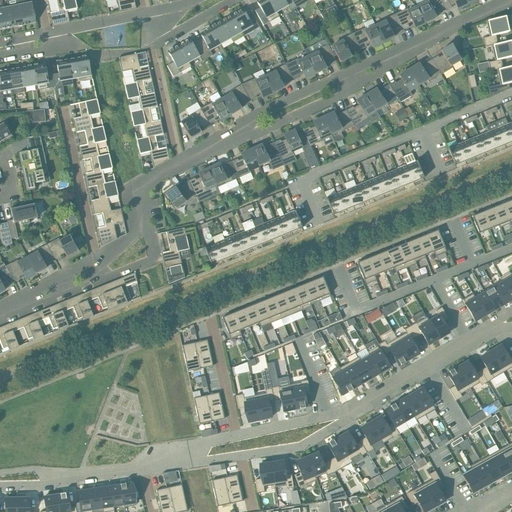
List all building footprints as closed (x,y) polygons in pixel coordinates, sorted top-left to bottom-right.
[(30,0),(17,0),(19,6),(23,25),(24,25),(28,25),(28,24),(35,22),(30,0)] [(49,0),(47,1),(51,0),(56,0),(59,11),(50,13),(49,13),(52,26),(52,27),(68,23),(65,11),(77,9),(75,3),(74,0),(49,0)] [(105,0),(106,1),(112,0),(117,0),(120,12),(136,9),(133,0),(105,0)] [(260,8),(255,11),(263,25),(280,16),(277,11),(270,0),(257,0),(258,0),(256,1),(260,8)] [(291,0),(284,0),(285,0),(284,0),(270,0),(277,11),(287,5),(290,11),(296,8),(291,0)] [(425,0),(414,0),(418,7),(425,23),(435,18),(433,14),(438,12),(439,14),(445,11),(440,0),(426,0),(425,0)] [(440,0),(445,11),(451,8),(451,6),(455,4),(457,8),(468,4),(465,0),(440,0)] [(22,25),(23,25),(19,6),(7,8),(11,27),(18,26),(18,27),(22,26),(22,25)] [(407,9),(395,14),(403,30),(409,27),(408,24),(412,22),(415,28),(425,23),(417,7),(408,11),(407,9)] [(7,8),(0,9),(0,29),(11,27),(7,8)] [(232,15),(244,36),(259,28),(254,18),(250,21),(243,9),(232,15)] [(384,22),(375,26),(383,43),(393,38),(391,34),(396,32),(396,33),(403,30),(395,14),(383,20),(384,22)] [(244,36),(232,15),(222,21),(234,42),(244,36)] [(491,45),(498,44),(496,35),(507,33),(506,27),(511,25),(511,23),(510,16),(488,20),(486,21),(489,36),(483,38),(485,47),(491,45)] [(211,27),(221,44),(231,38),(233,42),(234,42),(222,21),(216,24),(215,23),(212,25),(212,26),(211,27)] [(204,38),(198,41),(202,48),(205,53),(207,57),(212,55),(209,50),(210,50),(221,44),(211,27),(210,27),(210,26),(206,28),(207,29),(200,33),(204,38)] [(365,28),(353,34),(360,50),(367,47),(366,45),(371,43),(373,47),(383,43),(375,26),(366,30),(365,28)] [(354,53),(360,50),(353,34),(341,39),(342,41),(332,46),(340,62),(351,57),(349,53),(353,51),(354,53)] [(190,39),(179,45),(192,66),(189,62),(200,56),(205,53),(202,48),(198,41),(193,44),(190,39)] [(511,40),(498,44),(491,45),(495,61),(489,62),(491,71),(497,70),(503,68),(501,60),(511,57),(511,56),(511,52),(511,51),(511,40)] [(168,66),(174,76),(192,66),(179,45),(173,48),(170,49),(170,50),(168,51),(174,62),(168,66)] [(308,57),(315,74),(326,69),(324,65),(328,63),(329,64),(335,61),(328,45),(316,51),(317,53),(308,57)] [(438,56),(432,60),(441,75),(452,68),(451,66),(460,61),(451,45),(441,51),(443,55),(439,57),(438,56)] [(124,85),(151,79),(148,65),(138,68),(135,54),(118,58),(121,72),(133,70),(136,83),(124,85)] [(72,79),(78,78),(78,82),(92,79),(90,70),(89,70),(87,56),(69,59),(72,79)] [(315,74),(308,57),(298,61),(297,59),(285,65),(293,81),(299,78),(298,76),(303,74),(305,78),(315,74)] [(53,76),(55,88),(62,87),(73,85),(72,79),(69,59),(56,62),(59,75),(53,76)] [(419,64),(409,70),(418,85),(427,80),(428,82),(441,75),(432,60),(426,63),(427,65),(421,68),(419,64)] [(241,68),(238,63),(232,66),(235,71),(241,68)] [(34,66),(32,66),(36,85),(47,83),(48,89),(55,88),(53,76),(47,77),(44,64),(37,65),(37,64),(33,65),(34,66)] [(20,68),(25,92),(24,87),(36,85),(32,66),(31,66),(31,65),(27,66),(27,67),(20,68)] [(293,81),(285,65),(273,70),(274,72),(265,76),(273,93),(283,89),(281,84),(286,82),(287,84),(293,81)] [(500,84),(488,87),(490,96),(510,88),(509,87),(509,83),(511,82),(511,66),(503,68),(497,70),(500,84)] [(13,94),(25,92),(20,68),(9,70),(13,94)] [(12,94),(13,94),(9,70),(0,71),(0,99),(2,99),(1,91),(12,89),(12,94)] [(395,82),(389,85),(398,100),(400,103),(411,96),(409,91),(418,85),(409,70),(399,75),(402,80),(396,83),(395,82)] [(474,75),(467,76),(470,89),(476,87),(474,75)] [(255,79),(241,84),(250,101),(257,97),(256,96),(261,94),(263,98),(273,93),(265,76),(256,81),(255,79)] [(151,80),(151,79),(124,85),(126,93),(127,100),(139,97),(142,110),(130,112),(130,113),(157,107),(154,93),(144,95),(141,82),(151,80)] [(230,94),(222,99),(231,115),(241,109),(238,105),(243,103),(244,104),(250,101),(241,84),(229,92),(230,94)] [(376,89),(366,95),(376,111),(379,116),(388,111),(386,108),(398,100),(389,85),(383,88),(384,90),(378,93),(376,89)] [(346,110),(346,111),(354,126),(357,131),(362,128),(359,123),(368,118),(367,116),(376,111),(366,95),(357,101),(359,105),(353,108),(353,107),(346,110)] [(458,101),(461,106),(468,102),(464,97),(458,101)] [(76,133),(103,127),(91,129),(88,116),(100,114),(97,99),(80,103),(83,117),(73,119),(76,133)] [(231,115),(222,99),(213,104),(212,102),(200,109),(209,124),(215,121),(214,119),(219,117),(221,121),(231,115)] [(157,107),(130,113),(145,124),(148,137),(136,140),(146,138),(163,134),(160,120),(150,122),(147,109),(157,107)] [(412,115),(408,108),(404,110),(409,117),(412,115)] [(44,109),(26,111),(27,124),(45,122),(44,109)] [(203,128),(209,124),(200,109),(189,116),(190,118),(181,123),(190,139),(200,133),(198,129),(202,126),(203,128)] [(408,117),(403,109),(394,114),(399,122),(408,117)] [(333,113),(323,117),(330,134),(340,130),(341,132),(354,126),(346,111),(339,114),(340,115),(335,117),(333,113)] [(321,138),(330,134),(323,117),(313,122),(315,126),(310,128),(309,127),(303,130),(310,146),(322,141),(321,138)] [(0,142),(11,135),(9,132),(11,131),(7,125),(5,126),(3,123),(0,124),(0,142)] [(498,128),(505,145),(511,142),(511,133),(508,124),(498,128)] [(103,127),(76,133),(86,131),(89,144),(79,146),(82,160),(99,156),(109,154),(97,156),(95,144),(106,141),(105,135),(103,127)] [(498,128),(488,132),(495,149),(505,145),(498,128)] [(277,151),(281,159),(293,154),(292,152),(302,147),(294,130),(283,135),(285,140),(281,142),(280,140),(274,143),(277,151)] [(488,132),(478,136),(485,153),(495,149),(488,132)] [(146,138),(136,140),(138,148),(139,154),(151,152),(154,168),(169,159),(166,147),(156,150),(153,137),(163,135),(163,134),(146,138)] [(478,136),(468,140),(475,157),(485,153),(478,136)] [(468,140),(458,144),(465,161),(475,157),(468,140)] [(268,145),(263,148),(269,162),(268,162),(272,171),(284,166),(281,159),(277,151),(274,143),(268,145)] [(455,166),(465,161),(458,144),(448,148),(455,166)] [(251,150),(259,166),(268,162),(269,162),(263,148),(261,145),(251,150)] [(27,151),(18,153),(27,191),(35,189),(34,183),(36,183),(44,181),(42,171),(46,170),(41,148),(29,151),(27,152),(27,151)] [(237,159),(231,162),(238,178),(250,173),(249,171),(259,166),(251,150),(241,154),(243,159),(238,161),(237,159)] [(319,166),(312,151),(303,155),(310,170),(319,166)] [(99,156),(82,160),(82,161),(92,159),(95,171),(85,174),(85,173),(85,174),(88,188),(115,182),(115,181),(114,181),(109,182),(103,184),(101,171),(112,168),(111,163),(109,154),(99,156)] [(416,161),(406,165),(413,183),(424,178),(416,161)] [(219,164),(209,169),(216,185),(225,181),(226,184),(238,178),(231,162),(225,165),(225,166),(221,168),(219,164)] [(413,183),(406,165),(396,169),(403,187),(413,183)] [(196,197),(198,203),(210,197),(207,190),(216,185),(209,169),(198,173),(200,178),(195,180),(195,178),(188,181),(196,197)] [(396,169),(386,173),(393,191),(403,187),(396,169)] [(386,173),(376,177),(383,195),(393,191),(386,173)] [(366,181),(373,199),(383,195),(376,177),(366,181)] [(196,197),(188,181),(181,186),(182,188),(177,191),(174,188),(165,195),(172,204),(171,205),(174,210),(175,209),(176,209),(184,203),(185,205),(196,197)] [(363,203),(373,199),(366,181),(356,186),(363,203)] [(115,182),(88,188),(98,186),(101,199),(91,201),(94,215),(111,211),(121,209),(109,211),(106,198),(118,196),(117,190),(116,188),(115,182)] [(356,186),(346,190),(353,207),(363,203),(356,186)] [(353,207),(346,190),(336,194),(343,211),(353,207)] [(343,211),(336,194),(326,198),(333,215),(343,211)] [(511,200),(502,204),(510,224),(511,223),(510,221),(511,220),(511,200)] [(7,223),(11,239),(17,237),(14,223),(20,222),(21,226),(29,224),(28,220),(37,218),(34,204),(10,209),(13,220),(7,221),(7,223)] [(502,204),(492,208),(500,228),(510,224),(502,204)] [(492,208),(482,212),(489,229),(499,226),(500,228),(492,208)] [(111,211),(94,215),(104,213),(107,226),(97,228),(101,248),(116,240),(112,225),(124,223),(121,209),(111,211)] [(284,215),(291,232),(302,228),(294,210),(284,215)] [(202,212),(194,215),(197,222),(204,219),(202,212)] [(482,212),(472,216),(479,234),(489,229),(482,212)] [(284,215),(274,219),(281,236),(291,232),(284,215)] [(271,240),(264,223),(262,218),(252,222),(254,227),(261,244),(271,240)] [(281,236),(274,219),(264,223),(271,240),(281,236)] [(7,223),(0,224),(0,232),(2,241),(11,239),(7,223)] [(251,248),(261,244),(254,227),(244,231),(251,248)] [(157,234),(157,235),(158,235),(158,234),(167,232),(171,251),(162,253),(161,253),(163,261),(165,269),(169,268),(170,271),(165,272),(168,284),(183,278),(180,266),(177,252),(187,250),(184,236),(182,236),(180,229),(157,234)] [(438,230),(427,234),(436,256),(446,252),(438,230)] [(251,248),(244,231),(234,235),(241,252),(251,248)] [(427,234),(417,238),(425,258),(426,258),(425,256),(434,252),(435,256),(436,256),(427,234)] [(234,235),(224,239),(231,256),(241,252),(234,235)] [(47,245),(55,260),(61,257),(60,256),(65,253),(67,257),(77,252),(69,236),(59,241),(58,238),(47,245)] [(81,236),(74,239),(76,244),(83,241),(81,236)] [(417,238),(407,242),(416,264),(416,262),(425,258),(417,238)] [(224,239),(214,243),(221,260),(231,256),(224,239)] [(407,242),(397,247),(406,268),(416,264),(407,242)] [(221,260),(214,243),(204,247),(211,265),(221,260)] [(55,260),(47,245),(35,251),(36,253),(27,258),(36,274),(46,269),(43,264),(48,262),(49,264),(55,260)] [(397,247),(387,251),(396,272),(406,268),(397,247)] [(387,251),(377,255),(384,272),(394,268),(396,273),(396,272),(387,251)] [(377,255),(367,259),(376,281),(376,280),(375,276),(384,272),(377,255)] [(17,260),(5,266),(9,275),(14,282),(20,279),(19,277),(23,275),(26,279),(36,274),(27,258),(18,262),(17,260)] [(367,259),(357,263),(366,285),(376,281),(367,259)] [(0,292),(4,290),(1,285),(6,282),(4,278),(9,275),(5,266),(4,264),(0,266),(0,292)] [(511,275),(510,272),(500,278),(511,298),(511,275)] [(108,283),(108,284),(116,304),(118,307),(124,304),(127,303),(126,300),(130,298),(126,286),(137,282),(135,273),(133,274),(122,278),(112,282),(113,284),(109,285),(108,283)] [(9,275),(4,278),(6,282),(8,285),(14,282),(9,275)] [(323,277),(312,281),(320,301),(331,296),(323,277)] [(501,280),(492,285),(504,305),(504,304),(508,302),(511,301),(511,300),(511,299),(511,298),(500,278),(501,280)] [(312,281),(302,285),(311,307),(311,305),(320,301),(312,281)] [(93,317),(87,302),(98,298),(102,309),(107,308),(108,310),(118,307),(116,304),(108,284),(109,285),(105,287),(104,285),(92,290),(83,294),(84,295),(93,317)] [(302,285),(292,289),(301,311),(311,307),(302,285)] [(493,288),(484,293),(494,310),(496,309),(499,308),(499,307),(503,305),(504,305),(492,285),(492,286),(493,288)] [(292,289),(282,293),(291,315),(301,311),(292,289)] [(282,293),(272,297),(281,319),(291,315),(282,293)] [(473,294),(472,294),(485,316),(485,315),(489,313),(492,311),(494,310),(484,293),(475,298),(473,294)] [(472,294),(462,300),(475,321),(477,320),(477,321),(478,320),(477,320),(480,318),(483,317),(485,316),(472,294)] [(70,299),(58,304),(59,305),(59,306),(62,312),(73,308),(77,318),(75,319),(77,323),(83,321),(86,319),(93,317),(84,295),(80,297),(79,295),(70,299)] [(272,297),(262,301),(271,323),(274,330),(284,326),(281,319),(272,297)] [(402,299),(396,301),(400,308),(405,305),(402,299)] [(262,301),(252,305),(261,327),(271,323),(262,301)] [(68,327),(59,306),(55,307),(54,305),(43,310),(34,314),(34,316),(42,334),(43,337),(42,334),(37,322),(48,318),(53,330),(57,328),(58,330),(68,327)] [(252,305),(242,309),(249,327),(259,323),(260,327),(261,327),(252,305)] [(386,306),(381,310),(385,317),(390,314),(386,306)] [(427,317),(426,317),(439,339),(442,337),(444,336),(446,335),(447,335),(447,334),(449,333),(445,327),(443,322),(448,319),(442,308),(435,311),(438,316),(429,321),(427,317)] [(242,309),(232,313),(241,335),(240,331),(249,327),(242,309)] [(378,309),(369,314),(373,321),(382,316),(378,309)] [(339,312),(327,317),(328,321),(330,325),(335,322),(342,320),(339,312)] [(232,313),(222,318),(230,340),(241,335),(232,313)] [(18,347),(12,332),(23,328),(28,340),(33,338),(34,340),(43,337),(42,334),(34,316),(30,317),(30,315),(18,320),(9,324),(10,326),(9,326),(18,347)] [(416,322),(410,326),(417,337),(422,334),(428,345),(431,344),(432,344),(431,343),(439,339),(426,317),(417,323),(416,322)] [(9,350),(18,347),(9,326),(5,327),(5,326),(0,327),(0,341),(3,350),(8,348),(9,350)] [(406,333),(396,339),(408,360),(412,358),(414,357),(414,356),(416,355),(416,356),(417,356),(417,355),(419,354),(411,341),(417,337),(410,326),(404,330),(406,333)] [(319,339),(315,340),(318,348),(326,344),(322,337),(319,339)] [(385,341),(378,344),(385,356),(391,353),(398,366),(400,365),(401,365),(401,364),(404,362),(404,363),(405,363),(404,362),(408,360),(396,339),(387,344),(385,341)] [(207,340),(182,345),(184,359),(210,353),(207,340)] [(498,347),(490,351),(503,373),(511,367),(511,356),(508,359),(501,345),(498,347),(498,346),(497,346),(498,347)] [(289,359),(298,357),(296,346),(286,348),(289,359)] [(377,346),(367,352),(380,373),(382,372),(385,370),(384,370),(388,368),(388,369),(389,369),(388,368),(390,367),(377,346)] [(365,349),(357,354),(359,357),(358,357),(370,378),(372,377),(372,378),(375,376),(380,373),(367,352),(365,349)] [(482,356),(480,357),(486,367),(480,371),(487,382),(492,379),(496,385),(506,379),(503,373),(490,351),(483,356),(482,355),(482,356)] [(210,353),(184,359),(187,372),(213,366),(210,353)] [(350,362),(349,363),(361,384),(362,384),(361,384),(366,381),(369,380),(370,378),(358,357),(350,362)] [(254,359),(247,362),(248,367),(256,365),(254,359)] [(458,367),(457,367),(470,389),(479,383),(481,386),(487,382),(480,371),(475,374),(468,361),(465,363),(465,362),(464,363),(465,363),(458,367)] [(274,362),(266,364),(271,388),(274,401),(281,400),(283,412),(286,411),(286,412),(286,411),(295,409),(288,377),(277,379),(274,362)] [(349,363),(339,368),(352,390),(352,389),(354,388),(357,387),(356,387),(361,384),(361,385),(361,384),(349,363)] [(339,367),(329,373),(332,378),(342,395),(343,394),(344,395),(344,394),(348,392),(349,392),(348,391),(351,390),(352,390),(339,368),(339,367)] [(449,372),(447,373),(454,386),(449,389),(456,401),(462,397),(460,394),(470,389),(457,367),(453,370),(453,369),(452,370),(453,370),(449,372),(449,371),(448,372),(449,372)] [(288,377),(295,409),(299,408),(300,409),(300,408),(304,407),(304,408),(305,408),(304,407),(306,407),(304,395),(308,394),(310,393),(307,380),(300,382),(300,383),(290,385),(288,377)] [(265,393),(254,396),(260,420),(268,418),(268,419),(269,419),(269,418),(271,417),(268,402),(274,401),(271,388),(264,390),(265,393)] [(413,393),(412,393),(425,415),(435,409),(422,388),(421,389),(421,388),(420,388),(421,389),(417,391),(415,392),(413,393)] [(199,391),(192,392),(194,398),(193,398),(196,411),(222,406),(219,393),(201,397),(199,391)] [(405,398),(403,399),(416,420),(425,415),(412,393),(412,394),(408,396),(405,398)] [(243,394),(236,396),(238,409),(245,407),(248,422),(251,422),(251,423),(251,422),(260,420),(254,396),(244,398),(243,394)] [(394,404),(404,422),(408,428),(418,423),(416,420),(403,399),(402,400),(401,400),(399,402),(396,403),(394,404)] [(386,410),(384,410),(392,423),(399,434),(408,428),(404,422),(394,404),(394,405),(391,407),(390,406),(390,407),(386,409),(385,409),(386,410)] [(222,406),(196,411),(199,424),(224,419),(222,406)] [(378,418),(370,422),(383,444),(393,438),(399,434),(392,423),(386,426),(380,416),(378,418),(378,417),(377,417),(378,418)] [(492,417),(483,422),(486,428),(495,422),(492,417)] [(362,427),(360,428),(366,438),(360,441),(367,453),(373,449),(375,452),(384,446),(383,444),(370,422),(367,424),(364,425),(365,426),(363,427),(362,426),(362,427)] [(340,436),(337,438),(350,460),(352,463),(353,465),(363,459),(362,456),(367,453),(360,441),(355,445),(347,432),(345,434),(345,433),(344,433),(345,434),(343,435),(340,436)] [(329,443),(327,444),(334,457),(329,461),(334,473),(342,468),(352,463),(350,460),(337,438),(333,441),(333,440),(332,440),(332,441),(329,443),(329,442),(328,443),(329,443)] [(457,445),(444,453),(450,463),(463,456),(457,445)] [(511,452),(508,445),(498,450),(510,472),(511,470),(511,452)] [(489,455),(501,477),(506,474),(506,475),(509,473),(509,472),(510,472),(498,450),(489,455)] [(315,454),(307,457),(316,480),(317,480),(316,478),(325,474),(326,476),(334,473),(329,461),(328,461),(322,463),(318,453),(315,454),(315,453),(314,453),(315,454)] [(489,455),(480,461),(492,482),(493,481),(493,482),(497,480),(496,480),(500,477),(501,477),(489,455)] [(300,472),(294,475),(299,487),(305,485),(316,480),(307,457),(303,459),(303,458),(300,460),(301,460),(299,461),(298,460),(298,461),(296,462),(300,472)] [(280,461),(271,463),(275,487),(286,486),(286,489),(293,488),(291,474),(285,475),(283,461),(280,461),(279,461),(280,461)] [(474,464),(470,466),(482,487),(487,485),(490,483),(492,482),(480,461),(474,464)] [(416,463),(411,465),(414,471),(420,468),(416,462),(416,463)] [(261,479),(255,480),(257,493),(264,492),(263,487),(273,485),(274,485),(274,487),(275,487),(271,463),(267,463),(264,464),(262,464),(262,463),(262,464),(259,465),(260,473),(261,478),(261,479)] [(472,470),(463,476),(472,493),(477,490),(478,490),(481,489),(481,488),(482,487),(470,466),(472,470)] [(429,481),(422,485),(434,507),(435,507),(436,507),(441,505),(440,504),(445,501),(441,495),(439,491),(444,488),(435,471),(429,474),(432,480),(429,481)] [(237,475),(211,480),(214,494),(240,488),(237,475)] [(379,475),(372,479),(376,486),(383,482),(379,475)] [(393,478),(386,483),(390,489),(397,485),(393,478)] [(121,484),(120,485),(124,507),(135,506),(132,484),(130,484),(130,483),(130,484),(125,485),(125,484),(124,484),(124,485),(121,485),(121,484)] [(110,486),(114,511),(113,506),(123,505),(123,507),(124,507),(120,485),(110,487),(110,486)] [(182,485),(156,490),(159,503),(184,498),(182,485)] [(411,491),(406,494),(412,506),(418,502),(418,503),(423,511),(425,511),(428,511),(433,509),(433,508),(434,507),(422,485),(411,491)] [(110,487),(99,488),(102,511),(109,511),(114,511),(110,486),(109,486),(110,487)] [(89,489),(88,489),(91,511),(102,511),(99,488),(89,490),(89,489)] [(240,488),(214,494),(217,507),(242,501),(240,488)] [(79,492),(77,492),(80,511),(91,511),(88,489),(88,490),(79,491),(79,492)] [(60,495),(55,495),(57,511),(76,511),(76,507),(69,508),(67,494),(65,494),(65,493),(64,493),(64,494),(61,494),(60,494),(60,495)] [(46,511),(41,511),(57,511),(55,495),(51,496),(49,496),(47,497),(47,496),(46,496),(46,497),(43,497),(46,511)] [(20,498),(17,498),(16,511),(28,511),(29,498),(26,498),(26,497),(25,497),(25,498),(23,498),(20,498)] [(401,497),(385,505),(388,511),(402,511),(407,508),(408,508),(407,507),(404,502),(401,497)] [(4,511),(16,511),(17,498),(8,498),(7,498),(5,498),(4,511)] [(160,511),(182,511),(187,511),(184,498),(159,503),(160,511)]
